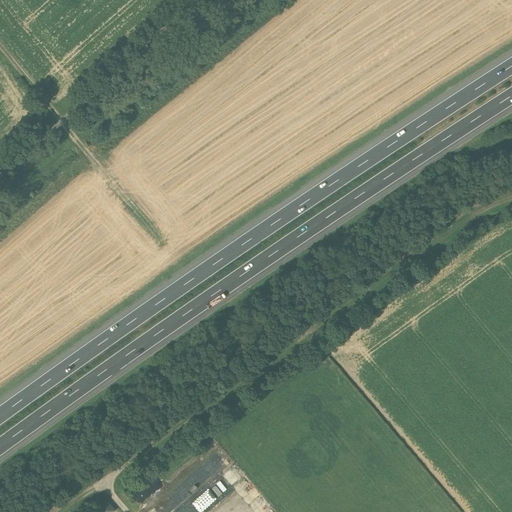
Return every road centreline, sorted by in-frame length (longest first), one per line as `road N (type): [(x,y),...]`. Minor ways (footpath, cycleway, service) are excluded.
road 1 (motorway): [(511,69),(0,420)]
road 2 (motorway): [(0,452),(205,302),(511,103)]
road 3 (track): [(62,511),(471,218),(511,197)]
road 4 (track): [(176,264),(0,51)]
